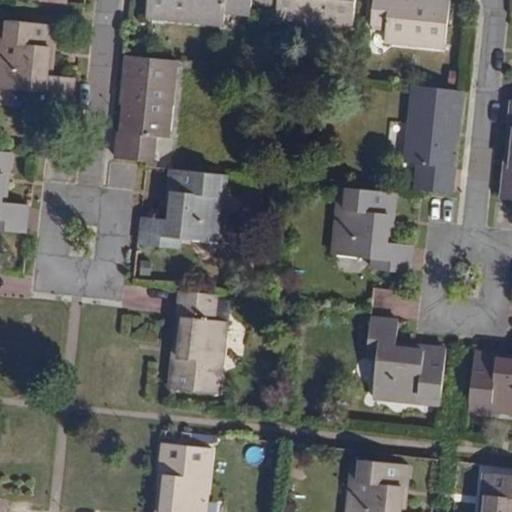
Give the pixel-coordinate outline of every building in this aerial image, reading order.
[(252,0),(148,0),(146,15),(223,23),(224,10),(251,12),(252,0)] [(256,0),(280,2),(278,15),(355,23),(357,0),(256,0)] [(450,0),(372,0),(370,25),(385,26),(383,41),(445,47),(450,0)] [(2,18),(0,31),(0,38),(6,39),(8,19),(2,18)] [(57,24),(8,19),(6,39),(0,38),(0,84),(34,88),(34,97),(70,100),(73,75),(52,73),(46,73),(48,56),(43,55),(44,45),(55,46),(57,24)] [(46,73),(52,73),(55,46),(44,45),(43,55),(48,56),(46,73)] [(177,60),(129,55),(125,93),(135,94),(134,104),(129,104),(126,129),(121,129),(118,155),(149,159),(154,159),(157,134),(170,135),(177,60)] [(463,90),(415,85),(407,160),(420,161),(417,190),(421,190),(452,193),(455,165),(451,164),(454,137),(448,137),(449,128),(459,129),(463,90)] [(129,104),(134,104),(135,94),(125,93),(124,103),(129,104)] [(448,137),(454,137),(458,137),(459,129),(449,128),(448,137)] [(0,226),(24,229),(26,203),(7,201),(1,200),(3,182),(0,181),(0,171),(9,172),(11,150),(0,149),(0,226)] [(222,174),(173,169),(171,190),(182,191),(181,200),(175,200),(174,219),(168,218),(146,216),(144,242),(179,246),(181,236),(223,241),(227,195),(221,194),(222,174)] [(1,200),(7,201),(9,172),(0,171),(0,181),(3,182),(1,200)] [(227,195),(229,175),(222,174),(221,194),(227,195)] [(398,193),(348,187),(347,208),(339,207),(334,252),(375,256),(375,265),(410,268),(413,243),(394,241),(387,241),(389,222),(384,222),(385,211),(396,213),(398,193)] [(339,207),(347,208),(348,187),(341,187),(339,207)] [(171,190),(168,218),(174,219),(175,200),(181,200),(182,191),(171,190)] [(394,241),(395,223),(396,213),(385,211),(384,222),(389,222),(387,241),(394,241)] [(231,295),(183,290),(180,316),(184,316),(180,346),(185,346),(184,358),(175,357),(173,386),(208,390),(210,368),(224,370),(231,295)] [(396,326),(371,324),(367,359),(377,360),(373,402),(417,407),(418,399),(438,401),(443,352),(421,350),(420,360),(410,359),(410,354),(393,353),(394,347),(396,326)] [(185,346),(180,346),(177,345),(175,357),(184,358),(185,346)] [(420,360),(421,350),(412,349),(394,347),(393,353),(410,354),(410,359),(420,360)] [(511,365),(506,365),(506,370),(496,370),(497,359),(475,357),(470,405),(489,408),(489,414),(511,416),(511,365)] [(506,365),(511,365),(511,360),(506,360),(497,359),(496,370),(506,370),(506,365)] [(417,407),(437,409),(438,401),(418,399),(417,407)] [(470,405),(469,412),(489,414),(489,408),(470,405)] [(198,451),(162,447),(159,476),(166,477),(165,487),(161,487),(158,511),(203,511),(208,473),(196,472),(198,451)] [(353,459),(350,480),(357,480),(359,460),(353,459)] [(407,465),(359,460),(357,480),(350,480),(346,511),(398,511),(400,497),(394,496),(395,486),(405,487),(407,465)] [(511,511),(511,476),(485,474),(483,495),(492,496),(492,506),(487,506),(486,511),(511,511)] [(398,511),(402,511),(405,487),(395,486),(394,496),(400,497),(398,511)] [(483,495),(481,511),(486,511),(487,506),(492,506),(492,496),(483,495)]
